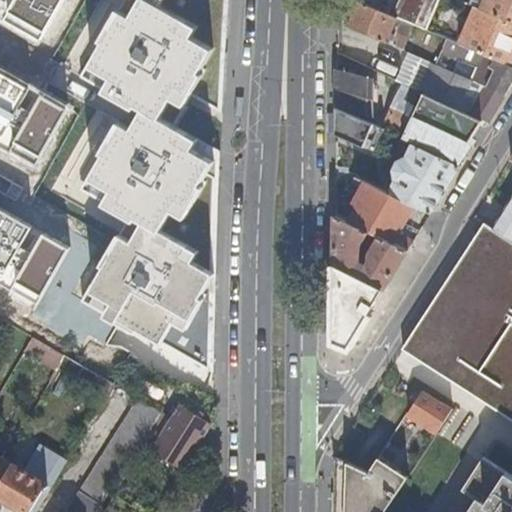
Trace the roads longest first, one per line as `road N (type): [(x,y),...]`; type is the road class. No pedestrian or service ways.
road 1 (secondary): [(286,50),(269,101),(261,511)]
road 2 (secondary): [(296,472),(299,250),(286,50)]
road 3 (residential): [(511,131),(296,472)]
